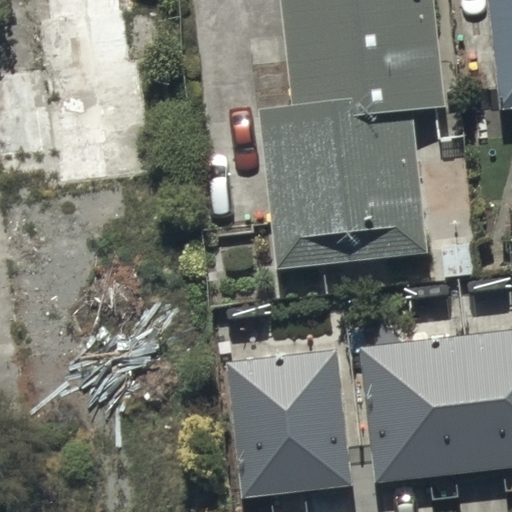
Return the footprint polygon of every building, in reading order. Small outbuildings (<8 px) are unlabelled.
[(152,167),(131,0),(34,0),(56,179),(152,167)] [(282,0),(292,96),(262,99),(278,261),(430,246),(416,102),(450,99),(439,0),(282,0)] [(511,0),(490,0),(501,99),(511,97),(511,0)] [(55,182),(40,64),(0,69),(0,133),(7,188),(55,182)] [(110,217),(116,302),(174,296),(166,212),(110,217)] [(511,324),(360,342),(376,478),(511,462),(511,324)] [(124,342),(127,427),(186,424),(182,337),(124,340),(124,342)] [(337,344),(224,355),(238,491),(351,479),(337,344)] [(36,441),(42,511),(94,511),(88,436),(36,441)] [(142,466),(144,511),(198,511),(195,460),(142,463),(142,466)]
